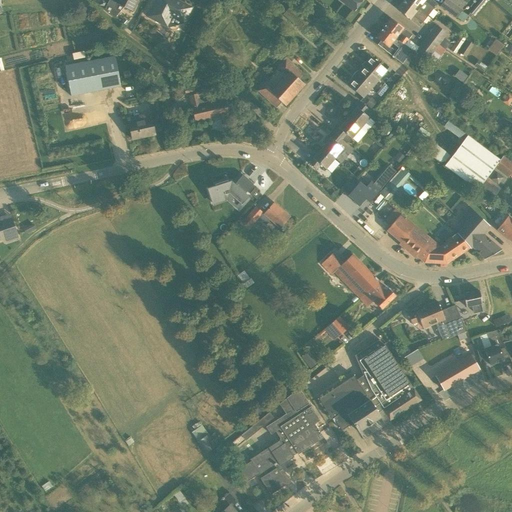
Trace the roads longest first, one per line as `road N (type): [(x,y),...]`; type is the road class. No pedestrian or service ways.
road 1 (tertiary): [(511,264),(456,276),(398,268),(269,159)]
road 2 (tertiary): [(0,193),(211,150),(269,159)]
road 3 (unclassified): [(296,511),(381,450),(511,384)]
road 4 (track): [(87,0),(148,55),(245,99),(279,137)]
road 5 (track): [(326,362),(147,511)]
road 6 (unclassified): [(269,159),(295,108),(382,0)]
